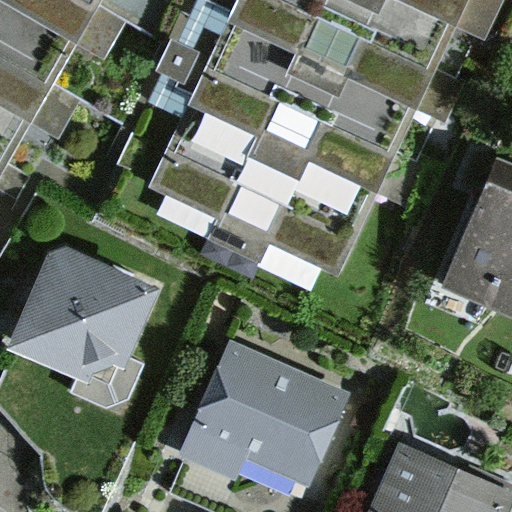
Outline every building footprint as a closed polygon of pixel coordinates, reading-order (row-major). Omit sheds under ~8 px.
[(0,0),(0,185),(34,130),(63,148),(86,111),(59,94),(83,54),(110,71),(136,29),(103,9),(108,0),(0,0)] [(508,0),(248,0),(214,73),(159,188),(341,274),(379,193),(405,205),(422,170),(394,156),(418,111),(448,125),(467,84),(437,70),(457,29),(488,43),(508,0)] [(511,202),(491,193),(449,294),(511,320),(511,202)] [(163,301),(57,254),(12,362),(73,388),(70,396),(112,413),(129,402),(146,365),(137,360),(163,301)] [(352,402),(237,348),(183,461),(237,486),(248,462),(310,491),(352,402)] [(511,511),(511,496),(401,449),(373,511),(511,511)]
